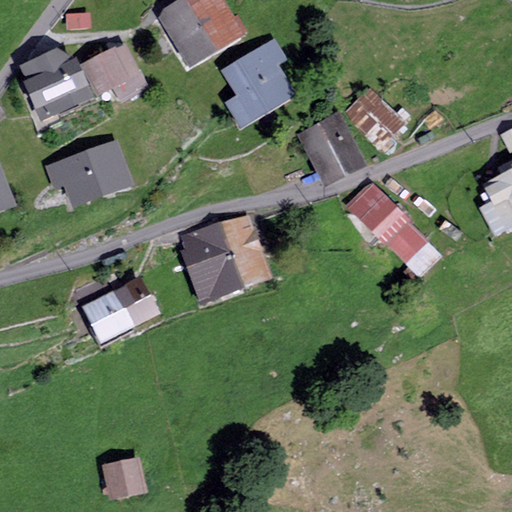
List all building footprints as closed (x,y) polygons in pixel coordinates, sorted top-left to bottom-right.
[(214,48),(185,0),(183,0),(164,12),(161,18),(175,42),(181,39),(194,60),(214,48)] [(185,0),(214,48),(244,30),(237,18),(227,24),(213,0),(185,0)] [(272,42),(225,72),(241,98),(230,104),(242,122),(289,94),(273,67),(283,61),(272,42)] [(73,64),(57,52),(22,68),(29,83),(25,85),(40,118),(87,96),(73,64)] [(128,52),(112,55),(125,80),(138,73),(128,52)] [(125,80),(112,55),(86,67),(99,93),(113,86),(118,95),(128,90),(123,81),(125,80)] [(406,129),(401,124),(408,116),(403,110),(395,118),(368,92),(348,112),(378,146),(394,131),(399,136),(406,129)] [(363,162),(339,113),(304,131),(329,180),(363,162)] [(66,166),(77,198),(122,181),(111,149),(66,166)] [(493,230),(511,219),(511,162),(500,169),(506,181),(494,187),(501,201),(483,211),(493,230)] [(385,240),(403,223),(370,188),(353,208),(385,241),(385,240)] [(403,223),(385,240),(411,267),(405,273),(412,281),(418,275),(437,256),(408,228),(413,223),(408,218),(404,223),(403,223)] [(220,224),(240,282),(262,274),(247,236),(254,233),(249,219),(221,224),(220,224)] [(240,282),(220,224),(184,236),(191,255),(188,256),(203,296),(240,282)] [(67,300),(69,305),(112,285),(107,275),(79,288),(70,293),(67,300)] [(139,286),(89,310),(104,338),(152,312),(139,286)] [(140,492),(135,464),(109,469),(110,477),(102,479),(105,495),(114,493),(114,497),(140,492)]
